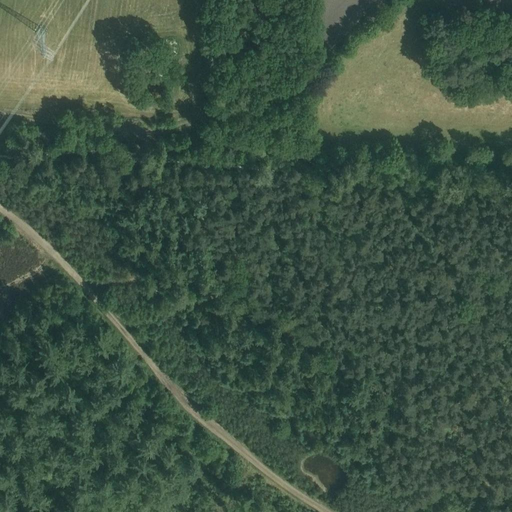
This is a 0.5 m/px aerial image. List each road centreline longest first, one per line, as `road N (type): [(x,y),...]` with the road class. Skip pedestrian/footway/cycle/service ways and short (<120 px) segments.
road 1 (track): [(0,209),(50,253),(201,424),(318,511)]
road 2 (unknown): [(218,315),(301,343),(414,412),(511,342)]
road 3 (track): [(155,134),(256,105),(389,0)]
road 4 (unknown): [(0,394),(112,306),(177,302),(218,315)]
road 5 (track): [(0,121),(155,134)]
road 6 (track): [(155,134),(304,150)]
